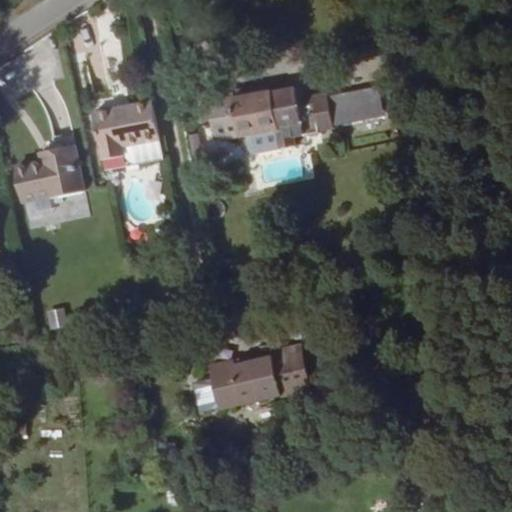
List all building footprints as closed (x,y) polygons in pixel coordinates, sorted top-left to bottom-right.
[(254,43),(224,48),(225,54),(225,56),(255,50),(254,43)] [(284,44),(271,47),(284,109),(296,107),(284,44)] [(284,109),(271,47),(255,50),(225,56),(233,99),(268,91),(272,111),(284,109)] [(225,54),(198,59),(206,104),(233,99),(225,56),(225,54)] [(335,126),(384,120),(380,89),(331,95),(335,126)] [(88,100),(90,112),(112,107),(109,96),(88,100)] [(157,137),(149,99),(129,104),(136,141),(157,137)] [(136,141),(129,104),(112,107),(90,112),(98,153),(121,149),(119,144),(136,141)] [(121,149),(122,158),(128,161),(136,161),(160,156),(157,137),(136,141),(119,144),(121,149)] [(72,142),(40,150),(42,157),(11,164),(20,201),(82,186),(72,142)] [(161,313),(178,311),(177,297),(159,299),(161,313)] [(63,308),(46,312),(50,331),(67,327),(63,308)] [(240,353),(215,358),(216,363),(196,364),(198,394),(218,392),(219,404),(281,391),(275,352),(241,355),(240,353)]
